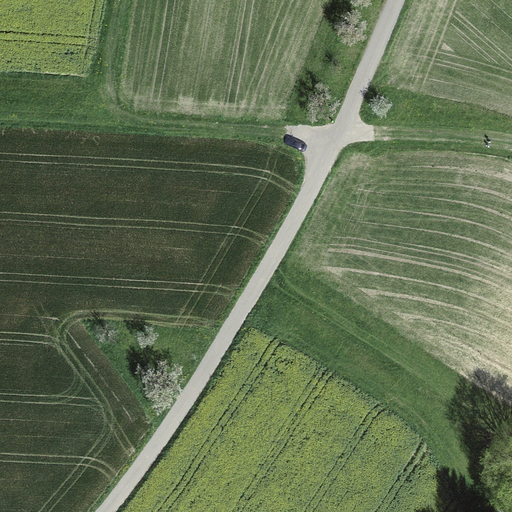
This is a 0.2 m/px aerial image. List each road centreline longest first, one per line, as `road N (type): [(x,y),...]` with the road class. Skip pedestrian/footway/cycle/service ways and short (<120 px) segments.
road 1 (residential): [(394,0),(274,260),(110,511)]
road 2 (track): [(335,138),(480,134),(511,145)]
